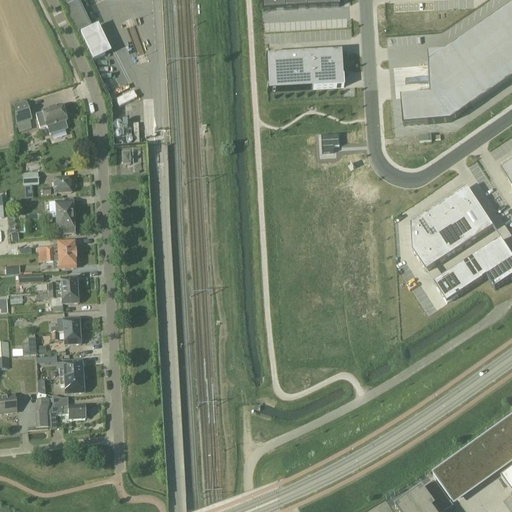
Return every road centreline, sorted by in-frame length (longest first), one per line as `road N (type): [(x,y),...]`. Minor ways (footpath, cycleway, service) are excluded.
road 1 (unclassified): [(118,438),(98,107),(49,0)]
road 2 (unclassified): [(366,0),(374,152),(387,174),(419,180),(511,118)]
road 3 (tertiary): [(511,353),(352,458),(241,511)]
road 4 (tertiary): [(263,511),(408,436),(511,364)]
